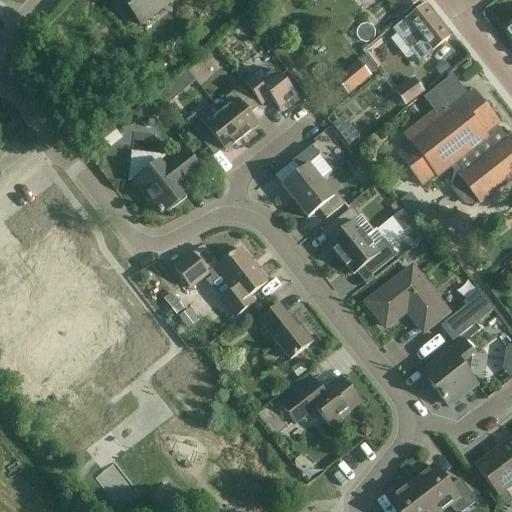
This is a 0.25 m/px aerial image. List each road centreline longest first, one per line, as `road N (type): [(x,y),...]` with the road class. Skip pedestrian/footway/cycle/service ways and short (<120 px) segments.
road 1 (residential): [(234,211),(160,245),(141,243),(0,69)]
road 2 (residential): [(403,420),(397,397),(266,230),(234,211)]
road 3 (residential): [(234,211),(239,176),(315,117)]
